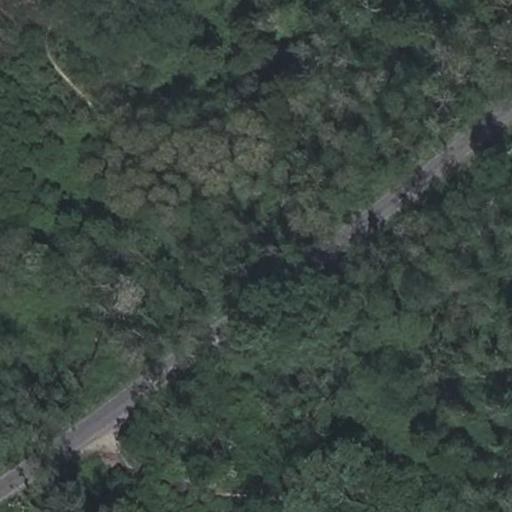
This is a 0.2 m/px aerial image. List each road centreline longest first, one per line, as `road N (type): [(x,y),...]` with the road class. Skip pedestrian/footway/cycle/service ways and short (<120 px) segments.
road 1 (unclassified): [(511,121),(419,200),(0,511)]
road 2 (track): [(49,478),(164,497),(315,487),(511,460)]
